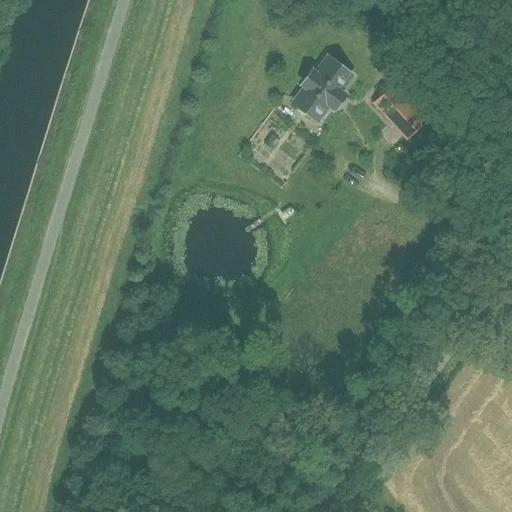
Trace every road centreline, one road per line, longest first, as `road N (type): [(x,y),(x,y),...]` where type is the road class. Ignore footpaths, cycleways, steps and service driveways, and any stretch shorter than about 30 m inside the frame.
road 1 (track): [(13,511),(167,0)]
road 2 (unclassified): [(332,511),(511,263)]
